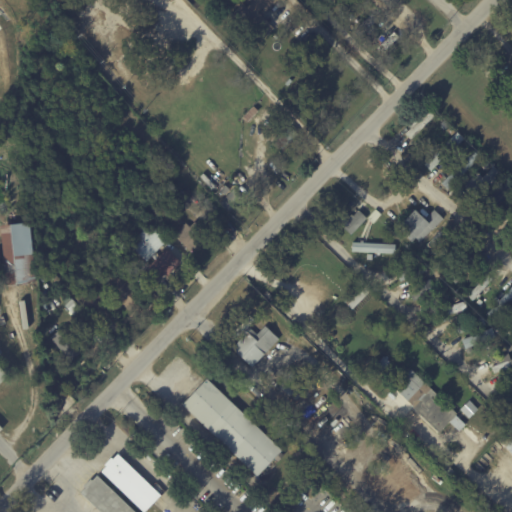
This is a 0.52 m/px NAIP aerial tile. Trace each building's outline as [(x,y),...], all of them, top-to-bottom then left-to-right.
[(273,0),(264,10),(260,6),(256,11),(272,27),(256,42),(228,14),(241,1),(244,5),(249,0),(273,0)] [(396,0),(388,8),(379,0),(396,0)] [(176,53),(194,32),(168,10),(151,31),(176,53)] [(375,17),(358,33),(354,29),(372,12),(376,16),(375,17)] [(94,32),(112,51),(130,33),(113,14),(94,32)] [(398,36),(382,52),(376,46),(392,30),(398,36)] [(413,130),(405,122),(423,104),(434,114),(416,133),(413,130)] [(246,122),(241,118),(252,106),(257,110),(246,122)] [(443,118),(448,123),(444,128),(439,123),(443,118)] [(448,126),(454,131),(451,134),(445,129),(448,126)] [(285,127),(287,131),(289,129),(293,134),(282,144),(275,137),(285,127)] [(435,165),(430,170),(423,162),(457,131),(464,139),(435,165)] [(440,182),(440,181),(471,149),(478,156),(447,188),(440,182)] [(477,193),(468,184),(476,177),(479,180),(493,167),(498,172),(477,193)] [(511,191),(490,213),(488,214),(483,208),(507,186),(503,181),(507,178),(511,184),(511,185),(511,186),(511,191)] [(236,189),(243,196),(229,210),(220,201),(234,186),(236,189)] [(501,228),(496,223),(511,207),(511,217),(502,228),(501,228)] [(379,214),(372,223),(366,217),(374,208),(380,213),(379,214)] [(413,236),(408,241),(394,228),(412,209),(423,220),(433,209),(443,218),(420,242),(413,236)] [(366,218),(352,233),(336,218),(343,211),(349,216),(351,214),(352,216),(358,210),(366,218)] [(35,283),(12,285),(5,224),(36,221),(42,282),(35,283)] [(193,243),(187,249),(171,234),(184,222),(188,225),(192,221),(204,232),(193,243)] [(165,238),(168,240),(147,261),(130,243),(151,223),(165,238)] [(456,231),(462,237),(457,243),(451,236),(456,231)] [(359,243),(396,244),(395,253),(381,253),(381,254),(377,254),(377,252),(352,251),(352,242),(359,243)] [(161,275),(152,285),(140,273),(165,248),(178,260),(164,274),(163,273),(161,275)] [(476,260),(480,265),(472,273),(468,269),(456,282),(449,276),(472,251),(479,257),(476,260)] [(418,252),(421,256),(413,261),(410,256),(418,252)] [(116,257),(122,262),(115,268),(109,262),(116,257)] [(401,273),(425,264),(428,271),(401,281),(399,274),(401,273)] [(137,312),(132,307),(129,311),(105,287),(109,282),(108,281),(110,279),(107,276),(115,268),(137,290),(144,282),(156,293),(137,312)] [(467,295),(486,273),(492,279),(473,301),(467,295)] [(413,294),(412,293),(421,290),(418,283),(431,278),(434,285),(444,281),(447,288),(415,300),(413,294)] [(367,291),(351,308),(343,301),(361,283),(369,290),(367,291)] [(87,284),(107,305),(93,318),(73,297),(87,284)] [(511,304),(509,301),(492,318),(486,312),(494,304),(489,300),(494,295),(498,299),(511,285),(511,304)] [(456,295),(453,299),(447,295),(450,290),(456,295)] [(467,309),(435,319),(431,304),(445,300),(447,306),(465,301),(467,309)] [(95,326),(93,329),(95,331),(90,336),(88,333),(85,335),(74,323),(84,314),(95,326)] [(453,334),(451,327),(481,317),(484,325),(453,335),(453,334)] [(498,325),(504,319),(509,324),(504,330),(498,325)] [(84,347),(68,361),(48,337),(64,323),(84,347)] [(252,366),(231,348),(243,335),(242,334),(252,324),(260,331),(266,325),(280,338),(265,355),(264,353),(252,366)] [(495,338),(492,328),(461,336),(464,347),(495,338)] [(477,355),(474,347),(502,337),(504,345),(477,355)] [(0,357),(16,376),(0,389),(0,357)] [(380,373),(374,367),(384,357),(390,362),(380,373)] [(494,372),(492,366),(511,358),(511,366),(494,373),(494,372)] [(459,419),(464,424),(457,431),(448,421),(437,433),(404,401),(405,400),(388,384),(400,372),(403,375),(409,369),(455,413),(454,414),(459,419)] [(287,375),(298,386),(288,396),(277,385),(287,375)] [(257,473),(255,475),(179,404),(204,378),(280,449),(278,451),(283,455),(277,461),(272,457),(257,473)] [(511,455),(496,440),(509,427),(511,429),(511,455)] [(152,502),(144,511),(101,470),(106,465),(104,463),(111,456),(112,458),(117,453),(160,494),(152,502)] [(448,465),(458,474),(454,478),(445,469),(448,465)] [(98,475),(135,511),(102,511),(80,490),(84,485),(83,484),(89,477),(91,479),(96,474),(98,475)]
